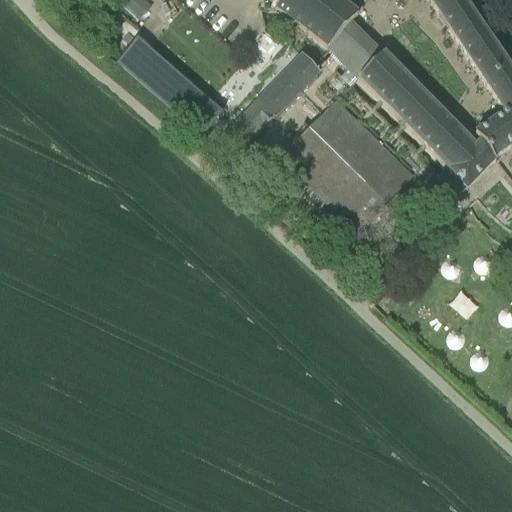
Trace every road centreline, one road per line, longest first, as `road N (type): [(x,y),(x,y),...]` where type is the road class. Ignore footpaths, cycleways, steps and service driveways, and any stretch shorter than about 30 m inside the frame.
road 1 (unknown): [(238,17),(269,49),(234,88),(134,0)]
road 2 (track): [(225,186),(316,92)]
